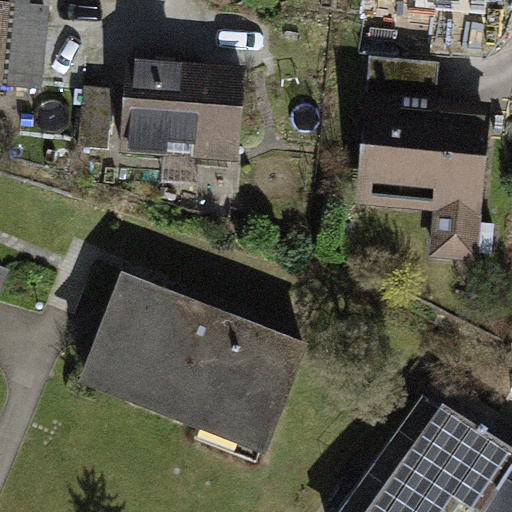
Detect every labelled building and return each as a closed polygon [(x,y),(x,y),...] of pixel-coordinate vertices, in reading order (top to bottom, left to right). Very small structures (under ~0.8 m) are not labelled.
[(43,13),(0,8),(0,84),(35,88),(43,13)] [(370,100),(433,106),(437,65),(374,59),(370,100)] [(241,74),(127,66),(120,150),(235,159),(241,74)] [(115,91),(84,88),(78,148),(109,151),(115,91)] [(433,106),(370,100),(361,201),(438,209),(434,253),(475,257),(489,111),(433,106)] [(0,269),(0,310),(14,275),(0,269)] [(217,313),(122,276),(78,389),(261,461),(305,347),(217,313)] [(511,511),(511,427),(436,381),(342,511),(456,511),(461,505),(470,511),(511,511)]
